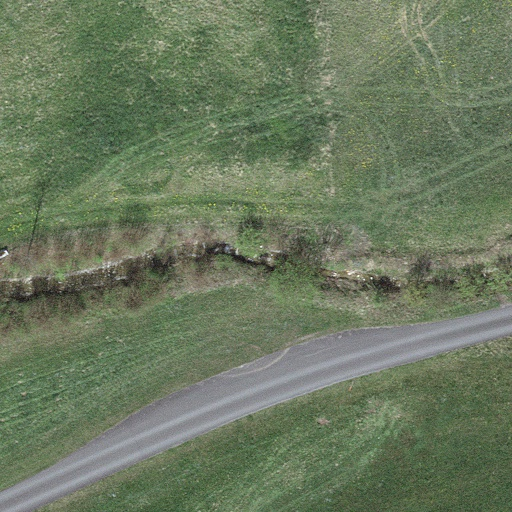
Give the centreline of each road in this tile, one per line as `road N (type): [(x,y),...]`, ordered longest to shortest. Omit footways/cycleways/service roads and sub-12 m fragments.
road 1 (track): [(0,509),(241,402),(511,319)]
road 2 (track): [(0,235),(62,219),(274,206)]
